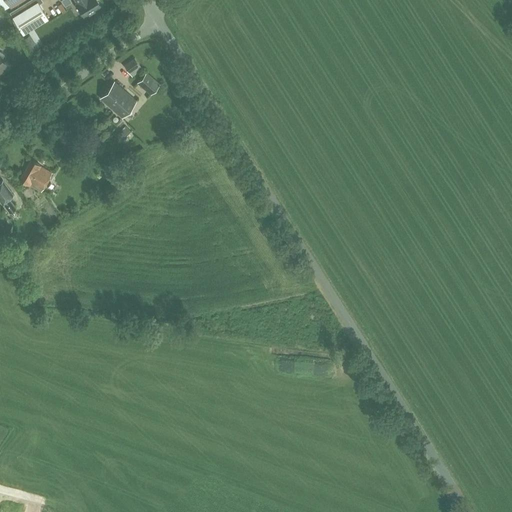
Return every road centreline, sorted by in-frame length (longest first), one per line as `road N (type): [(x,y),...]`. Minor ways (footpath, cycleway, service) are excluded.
road 1 (unclassified): [(467,511),(158,22)]
road 2 (unclassified): [(0,137),(158,22)]
